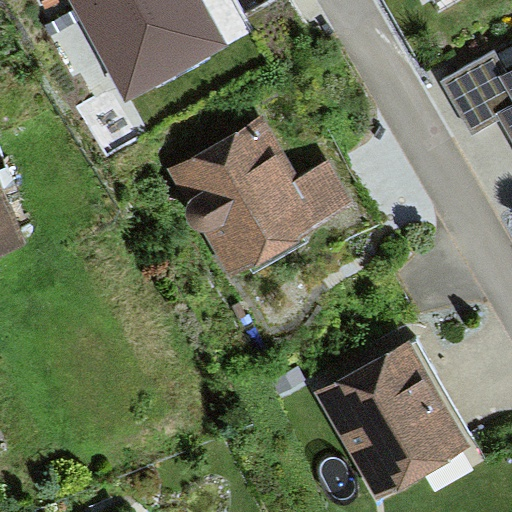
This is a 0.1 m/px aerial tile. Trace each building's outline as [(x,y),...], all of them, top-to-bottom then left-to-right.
[(76,0),(129,89),(229,31),(224,21),(247,8),(242,0),(76,0)] [(511,58),(508,61),(496,42),(442,74),(476,130),(505,113),(510,121),(511,124),(511,58)] [(263,106),(167,157),(186,191),(187,198),(189,208),(195,214),(203,218),(208,229),(225,262),(354,194),(329,148),(295,166),(263,106)] [(0,231),(20,223),(0,175),(0,231)] [(409,329),(317,381),(376,485),(468,433),(409,329)]
